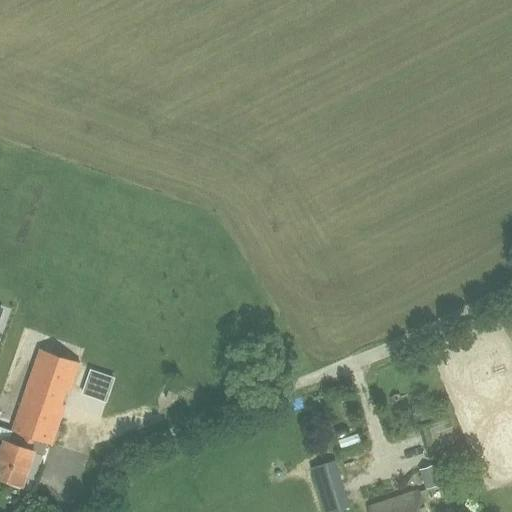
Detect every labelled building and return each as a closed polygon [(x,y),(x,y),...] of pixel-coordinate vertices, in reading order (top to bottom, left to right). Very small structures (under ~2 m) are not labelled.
[(81,339),(101,267),(42,251),(23,323),(81,339)] [(183,273),(175,297),(188,301),(195,277),(183,273)] [(131,367),(139,325),(160,329),(161,322),(126,314),(115,364),(131,367)] [(41,350),(12,433),(16,434),(13,443),(6,441),(0,457),(0,478),(24,487),(35,453),(43,456),(47,443),(52,445),(66,405),(60,403),(64,391),(70,393),(80,363),(41,350)] [(103,396),(135,400),(138,369),(106,366),(103,396)] [(334,462),(312,469),(325,511),(334,511),(349,507),(334,462)] [(434,467),(419,471),(426,490),(440,486),(434,467)] [(424,511),(417,490),(367,508),(368,511),(424,511)]
